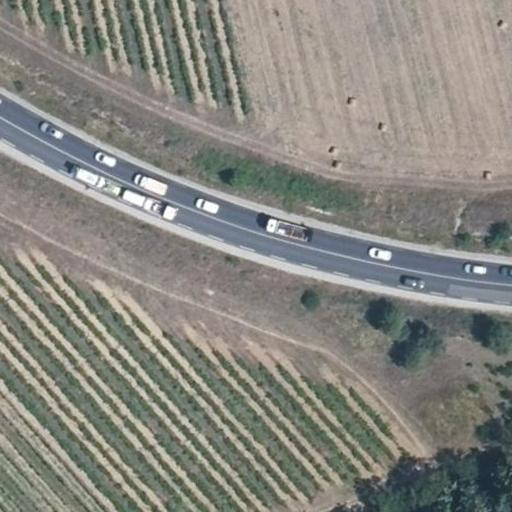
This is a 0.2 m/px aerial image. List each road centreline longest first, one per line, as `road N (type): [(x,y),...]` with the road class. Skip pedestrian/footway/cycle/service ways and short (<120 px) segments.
road 1 (primary): [(0,115),(148,189),(255,231),(511,282)]
road 2 (trunk): [(0,140),(73,186),(227,257),(511,275)]
road 3 (trunk): [(511,165),(237,114),(40,0)]
road 4 (track): [(440,465),(326,511)]
